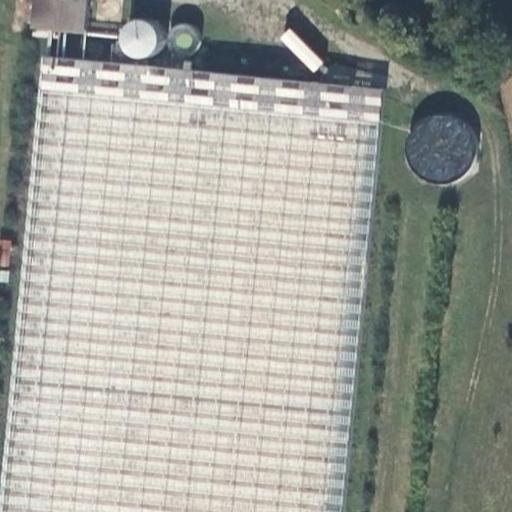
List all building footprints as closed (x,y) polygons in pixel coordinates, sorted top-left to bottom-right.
[(89,32),(91,0),(35,0),(33,26),(89,32)] [(110,16),(113,15),(115,14),(117,11),(118,8),(118,5),(117,3),(115,0),(114,0),(103,0),(101,2),(100,5),(99,8),(100,11),(102,14),(104,15),(107,16),(110,16)] [(153,54),(159,52),(163,48),(167,42),(168,36),(167,30),(165,24),(161,19),(155,16),(149,15),(142,16),(136,20),(132,24),(129,31),(129,37),(131,44),(135,49),(140,53),(146,55),(153,54)] [(190,54),(195,53),(199,49),(201,45),(203,40),(202,35),(200,30),(197,26),(192,23),(187,22),(182,23),(177,25),(173,29),(171,34),(170,40),(172,45),(175,50),(179,53),(185,55),(190,54)] [(289,27),(278,38),(312,73),(322,62),(289,27)] [(346,511),(388,86),(47,53),(2,511),(346,511)] [(455,181),(466,176),(474,167),(479,156),(480,144),(476,132),(469,123),(459,116),(447,113),(436,114),(426,118),(418,125),(412,135),(410,145),(411,156),(415,166),(422,175),(432,180),(443,183),(455,181)] [(0,239),(0,263),(10,263),(10,239),(0,239)]
